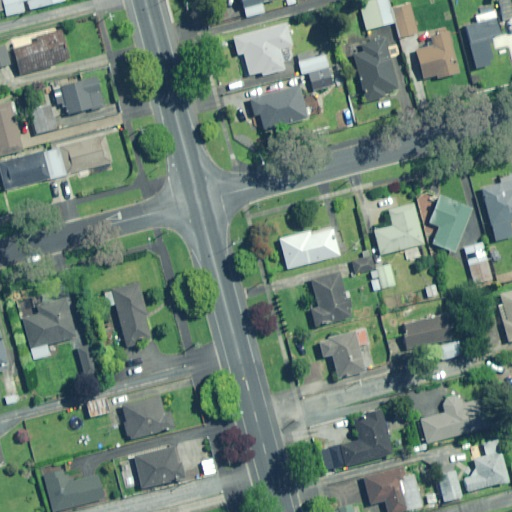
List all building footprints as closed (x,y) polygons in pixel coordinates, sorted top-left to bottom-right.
[(0,0),(0,11),(3,10),(5,17),(64,3),(63,0),(0,0)] [(285,9),(296,7),(294,0),(239,0),(244,19),(263,15),(261,5),(283,0),(285,9)] [(384,0),(380,0),(359,6),(366,33),(392,26),(384,0)] [(511,19),(511,6),(510,0),(496,0),(502,22),(511,19)] [(410,6),(392,9),(397,40),(415,37),(410,6)] [(476,17),(478,25),(465,28),(476,70),(497,65),(491,40),(499,38),(496,26),(493,13),(476,17)] [(242,55),(247,76),(258,73),(259,77),(283,71),(281,65),(295,61),(286,26),(233,39),(237,56),(242,55)] [(427,47),(415,50),(421,81),(434,78),(434,80),(457,76),(450,34),(425,39),(427,47)] [(394,76),(383,39),(360,46),(362,54),(353,57),(362,86),(394,76)] [(40,51),(38,41),(12,47),(19,77),(66,67),(61,46),(40,51)] [(5,49),(0,50),(0,69),(8,68),(5,49)] [(308,75),(329,70),(325,56),(298,63),(301,77),(308,75)] [(329,70),(308,75),(312,93),(333,88),(329,70)] [(103,108),(96,79),(52,89),(56,106),(63,105),(66,116),(103,108)] [(307,120),(299,88),(248,101),(252,117),(258,116),(262,131),(307,120)] [(0,156),(22,151),(9,101),(0,103),(0,156)] [(56,131),(50,107),(28,112),(34,136),(56,131)] [(111,165),(103,137),(0,164),(0,177),(4,193),(111,165)] [(511,238),(511,236),(508,224),(511,223),(511,176),(479,186),(491,229),(495,243),(511,238)] [(472,212),(440,197),(428,223),(438,227),(430,245),(453,255),(472,212)] [(423,246),(413,205),(388,212),(391,228),(374,232),(379,256),(423,246)] [(339,257),(333,231),(310,237),(309,233),(279,241),(286,271),(339,257)] [(491,282),(482,244),(464,248),(473,286),(491,282)] [(373,271),(370,258),(351,263),(355,276),(373,271)] [(396,287),(390,265),(374,269),(375,271),(369,273),(374,292),(396,287)] [(349,320),(338,275),(311,282),(317,309),(310,310),(315,328),(349,320)] [(147,317),(138,284),(103,293),(107,308),(114,306),(125,350),(137,347),(136,343),(151,339),(145,318),(147,317)] [(438,297),(435,285),(424,288),(427,299),(438,297)] [(511,293),(496,297),(506,343),(511,341),(511,293)] [(80,337),(70,298),(52,303),(54,310),(21,319),(32,361),(48,357),(46,347),(80,337)] [(449,341),(443,318),(402,327),(407,351),(449,341)] [(369,344),(364,328),(317,343),(322,360),(330,357),(337,381),(365,372),(358,348),(369,344)] [(0,373),(8,372),(0,335),(0,373)] [(460,356),(456,343),(435,349),(440,363),(460,356)] [(95,375),(88,347),(76,350),(83,378),(95,375)] [(29,401),(23,375),(2,379),(8,406),(29,401)] [(108,415),(104,399),(85,403),(89,419),(108,415)] [(163,416),(159,399),(121,408),(129,441),(174,430),(170,414),(163,416)] [(487,429),(480,403),(447,412),(447,414),(420,421),(426,445),(487,429)] [(357,442),(339,447),(320,452),(325,473),(331,472),(332,474),(394,458),(391,450),(382,413),(352,421),(357,442)] [(480,490),(481,492),(509,484),(496,441),(481,446),(485,457),(472,461),(476,477),(462,481),(466,495),(480,490)] [(180,481),(172,448),(133,458),(141,491),(180,481)] [(412,476),(401,478),(399,471),(363,480),(370,506),(383,503),(385,511),(409,511),(421,509),(412,476)] [(64,485),(61,473),(43,478),(51,511),(57,511),(103,501),(97,477),(64,485)] [(461,499),(455,473),(437,477),(442,504),(461,499)]
